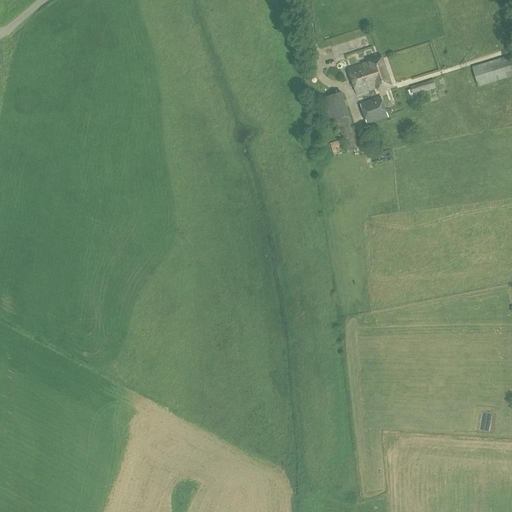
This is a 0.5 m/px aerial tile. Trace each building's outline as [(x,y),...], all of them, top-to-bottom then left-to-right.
[(511,55),(472,67),(478,87),(511,76),(511,55)] [(349,69),(357,95),(378,88),(379,90),(392,86),(382,58),(349,69)] [(411,87),(413,96),(436,89),(433,80),(411,87)] [(344,140),(347,153),(360,149),(342,93),(324,98),(320,99),(327,123),(333,121),(335,129),(340,128),(344,140)] [(361,105),(367,124),(387,117),(381,98),(361,105)] [(340,157),(347,155),(344,144),(336,146),(340,157)]
